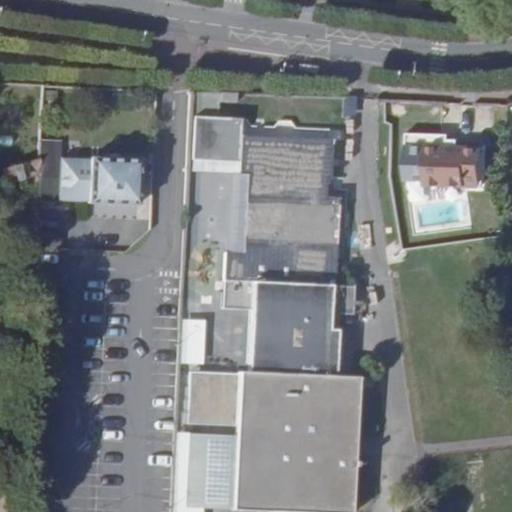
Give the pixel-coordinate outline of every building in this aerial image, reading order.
[(235,94),(217,94),(217,103),(235,103),(235,94)] [(250,373),(240,373),(192,373),(190,424),(237,426),(237,436),(234,510),(289,511),(354,511),(359,378),(337,377),(339,315),(354,315),(354,287),(341,286),(344,198),(330,198),(321,198),(322,174),(330,175),(333,175),(334,133),(238,131),(236,171),(245,172),(242,253),(226,253),(226,281),(253,282),(250,373)] [(455,146),(445,145),(425,145),(424,153),(423,181),(423,185),(478,186),(479,146),(455,146)] [(423,181),(424,153),(416,153),(414,181),(423,181)] [(37,174),(36,200),(87,202),(87,205),(137,206),(139,160),(89,158),(89,161),(37,160),(37,161),(37,174)] [(37,161),(3,170),(8,182),(37,174),(37,161)] [(330,198),(330,175),(322,174),(321,198),(330,198)] [(234,510),(237,436),(192,435),(190,507),(234,510)]
